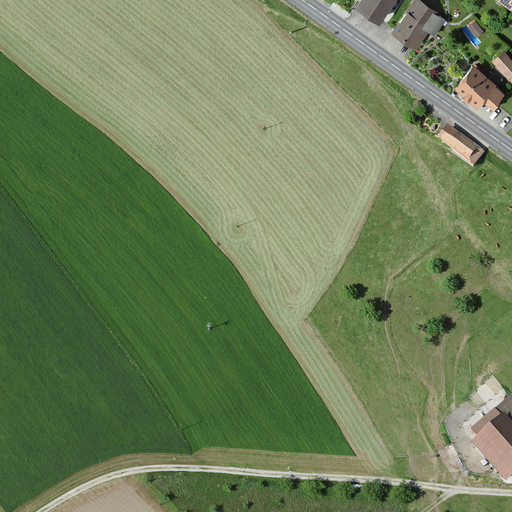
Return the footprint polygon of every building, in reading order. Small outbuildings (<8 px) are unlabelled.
[(396,0),(358,0),(356,4),(381,22),(396,0)] [(439,12),(421,0),(412,0),(407,8),(409,10),(400,23),(398,21),(391,32),(417,49),(429,32),(435,36),(446,20),(438,15),(439,12)] [(511,0),(499,0),(498,1),(511,11),(511,10),(511,0)] [(484,30),(475,19),(468,24),(477,36),(484,30)] [(511,84),(511,61),(504,52),(492,62),(511,85),(511,84)] [(497,85),(475,65),(456,86),(479,106),(485,99),(494,107),(505,95),(496,86),(497,85)] [(437,145),(474,169),(485,153),(448,129),(437,145)] [(511,396),(510,395),(470,433),(476,440),(472,445),(509,483),(511,479),(511,396)]
